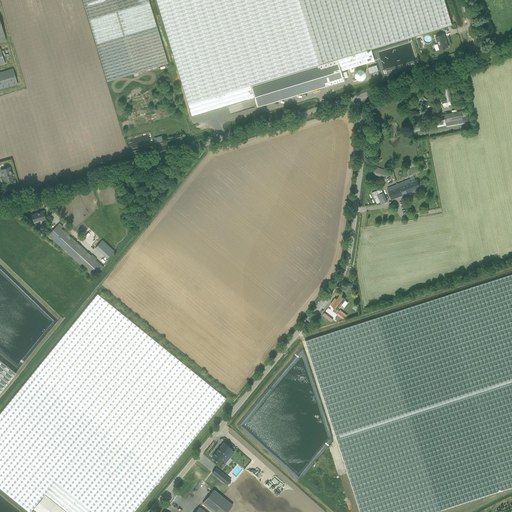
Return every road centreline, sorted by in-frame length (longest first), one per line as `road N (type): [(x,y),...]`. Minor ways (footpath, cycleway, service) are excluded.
road 1 (unclassified): [(152,511),(348,265),(362,149),(359,98)]
road 2 (unclassified): [(0,205),(359,98)]
road 3 (unclassified): [(359,98),(479,58),(461,0)]
